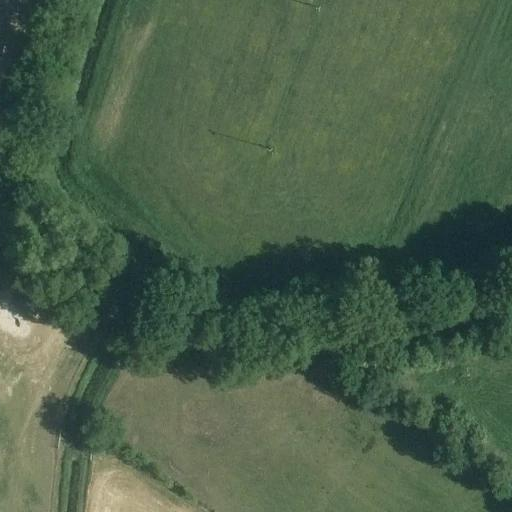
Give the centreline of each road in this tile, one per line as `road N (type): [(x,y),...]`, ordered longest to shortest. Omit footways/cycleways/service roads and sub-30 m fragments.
road 1 (track): [(511,306),(295,350),(208,350),(115,305)]
road 2 (track): [(115,305),(0,241)]
